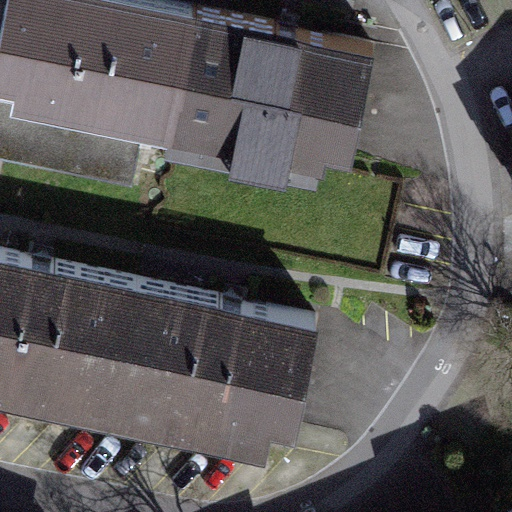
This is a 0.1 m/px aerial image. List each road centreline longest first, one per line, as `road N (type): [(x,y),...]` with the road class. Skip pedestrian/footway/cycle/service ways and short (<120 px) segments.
road 1 (residential): [(248,511),(315,499),(392,444),(451,358),(473,280),(471,152),(440,61),(407,0)]
road 2 (residential): [(0,482),(165,511)]
